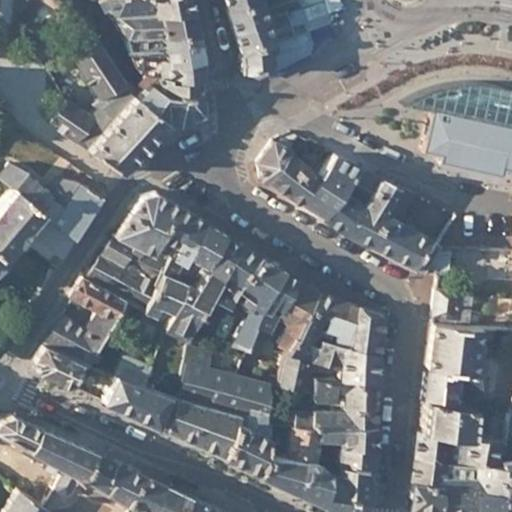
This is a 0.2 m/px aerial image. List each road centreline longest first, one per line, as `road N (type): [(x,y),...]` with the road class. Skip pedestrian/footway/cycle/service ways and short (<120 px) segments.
road 1 (residential): [(387,511),(405,316),(389,287),(228,195),(207,154)]
road 2 (residential): [(207,154),(124,190),(0,380)]
road 3 (tertiary): [(0,380),(278,511)]
road 4 (residential): [(278,101),(474,203),(511,208)]
road 5 (residential): [(205,0),(235,121)]
